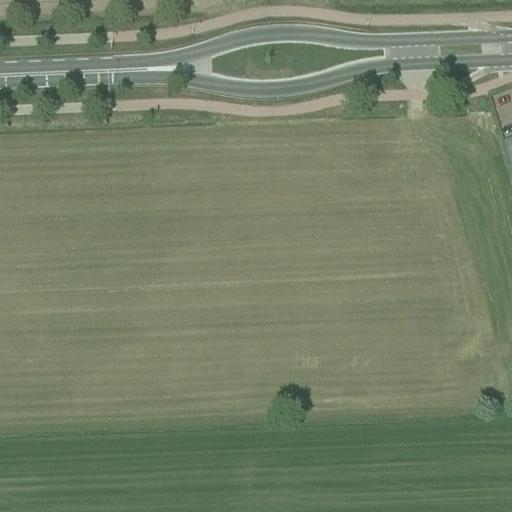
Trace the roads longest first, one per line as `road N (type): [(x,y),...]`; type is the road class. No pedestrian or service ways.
road 1 (primary): [(511,39),(383,44),(276,36),(161,71)]
road 2 (primary): [(161,71),(257,91),(383,66),(511,62)]
road 3 (primary): [(0,78),(161,71)]
